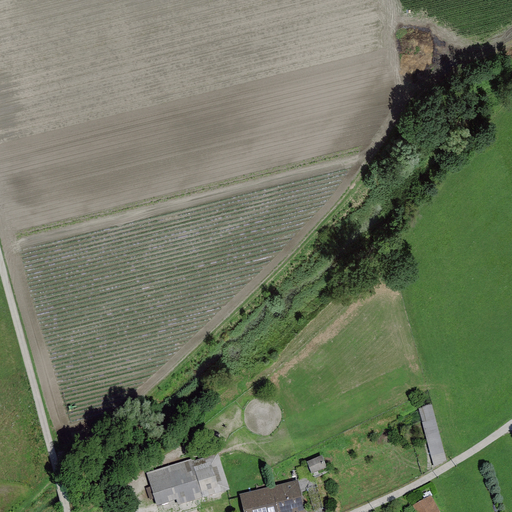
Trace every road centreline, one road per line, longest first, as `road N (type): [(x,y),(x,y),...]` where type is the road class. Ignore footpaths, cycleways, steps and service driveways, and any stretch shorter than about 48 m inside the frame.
road 1 (unclassified): [(0,262),(66,511)]
road 2 (unclassified): [(355,511),(511,424)]
